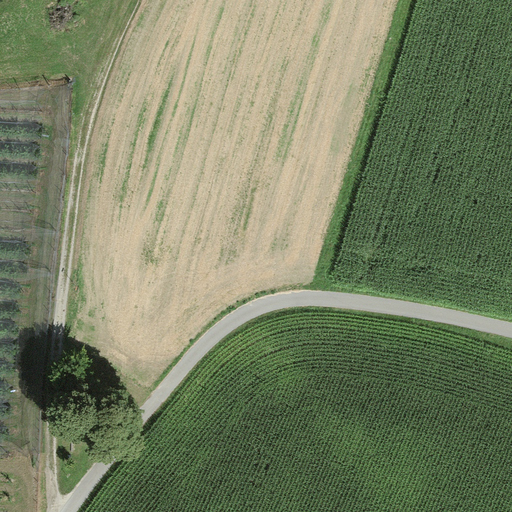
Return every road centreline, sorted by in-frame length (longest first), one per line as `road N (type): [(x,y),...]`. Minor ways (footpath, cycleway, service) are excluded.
road 1 (unclassified): [(511,331),(309,297),(269,302),(237,317),(186,363),(69,511)]
road 2 (track): [(55,511),(54,376),(84,136),(138,0)]
